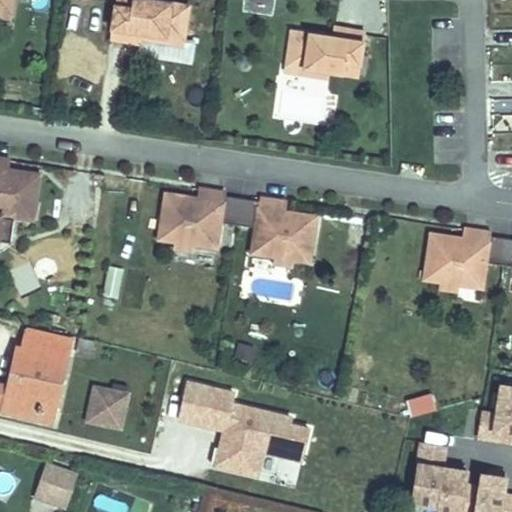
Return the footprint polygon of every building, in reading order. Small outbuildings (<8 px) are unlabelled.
[(116,0),(112,30),(129,33),(131,22),(168,27),(169,20),(187,23),(190,0),(116,0)] [(332,31),(291,24),(287,51),(305,53),(304,61),(329,65),(357,69),(364,25),(347,23),(346,33),(332,31)] [(278,93),(277,118),(320,121),(322,95),(278,93)] [(0,159),(17,162),(18,152),(0,149),(0,159)] [(493,170),(511,169),(511,150),(493,151),(493,170)] [(0,232),(6,233),(9,214),(10,207),(11,207),(12,203),(25,205),(24,209),(27,210),(43,212),(50,167),(17,162),(0,159),(0,232)] [(207,181),(205,190),(230,193),(231,187),(231,184),(207,181)] [(248,190),(248,189),(231,187),(230,193),(205,190),(172,185),(165,231),(181,233),(184,233),(184,229),(198,231),(197,235),(200,236),(223,239),(227,214),(244,217),(248,190)] [(265,199),(289,203),(291,193),(266,189),(265,193),(265,199)] [(265,193),(248,190),(244,217),(261,219),(258,244),(281,248),(283,248),(284,243),(297,245),(297,250),(299,250),(315,253),(322,207),(289,203),(265,199),(265,193)] [(26,216),(27,210),(24,209),(25,205),(12,203),(11,207),(10,207),(9,214),(26,216)] [(369,251),(371,218),(349,217),(347,249),(369,251)] [(468,219),(467,229),(491,233),(492,226),(493,223),(468,219)] [(506,256),(510,229),(492,226),(491,233),(467,229),(434,224),(426,270),(443,272),(445,272),(446,267),(459,270),(458,274),(461,275),(484,279),(488,253),(505,256),(506,256)] [(180,239),(198,242),(200,236),(197,235),(198,231),(184,229),(184,233),(181,233),(180,239)] [(280,254),(298,257),(299,250),(297,250),(297,245),(284,243),(283,248),(281,248),(280,254)] [(100,295),(116,299),(123,268),(108,264),(100,295)] [(442,279),(460,281),(461,275),(458,274),(459,270),(446,267),(445,272),(443,272),(442,279)] [(25,328),(14,367),(0,362),(0,388),(60,405),(81,324),(39,314),(35,331),(25,328)] [(207,469),(257,479),(261,455),(302,463),(311,418),(233,403),(235,389),(183,379),(174,423),(215,431),(207,469)] [(88,385),(83,425),(123,430),(128,390),(88,385)] [(511,392),(500,391),(496,419),(494,436),(511,439),(511,392)] [(511,439),(494,436),(496,419),(481,417),(478,442),(511,447),(511,439)] [(76,495),(88,460),(56,449),(44,484),(76,495)] [(443,474),(446,452),(421,449),(418,470),(443,474)] [(462,511),(466,488),(468,477),(443,474),(418,470),(411,511),(462,511)] [(0,492),(9,496),(15,478),(0,473),(0,492)] [(501,511),(504,499),(506,483),(505,483),(487,480),(482,479),(480,490),(477,511),(501,511)] [(477,511),(480,490),(466,488),(462,511),(477,511)] [(511,511),(511,499),(504,499),(501,511),(511,511)]
